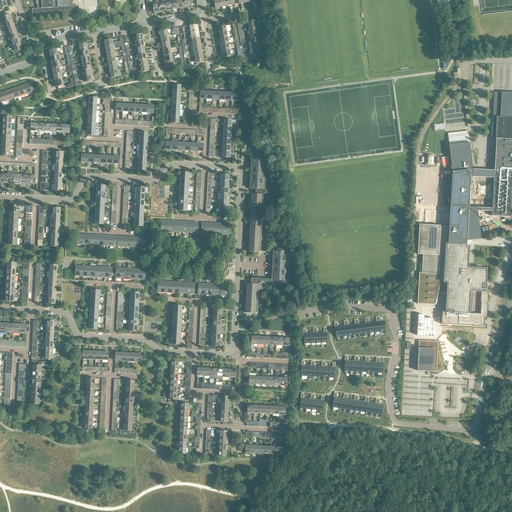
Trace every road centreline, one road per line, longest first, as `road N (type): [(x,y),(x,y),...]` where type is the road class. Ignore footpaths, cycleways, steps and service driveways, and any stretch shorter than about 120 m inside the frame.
road 1 (residential): [(477,431),(393,421),(387,395),(396,337),(388,310),(338,305),(297,312)]
road 2 (residential): [(237,279),(66,260)]
